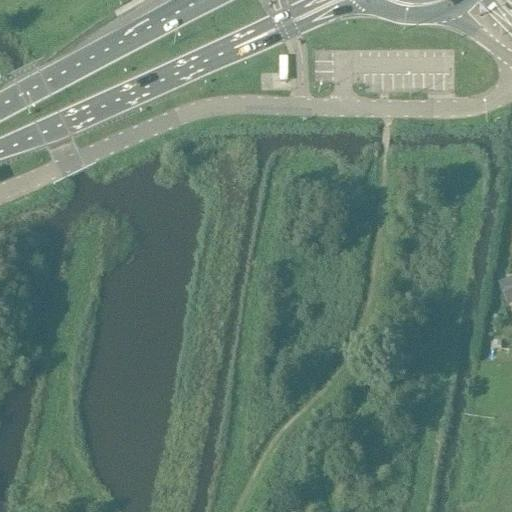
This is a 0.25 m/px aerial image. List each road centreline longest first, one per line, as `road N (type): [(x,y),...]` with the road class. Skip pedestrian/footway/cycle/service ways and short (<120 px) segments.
road 1 (unclassified): [(54,168),(173,117),(217,108),(475,108),(511,83)]
road 2 (primary): [(0,148),(224,53)]
road 3 (primary): [(203,0),(0,107)]
road 4 (primary): [(224,53),(341,9),(379,7)]
